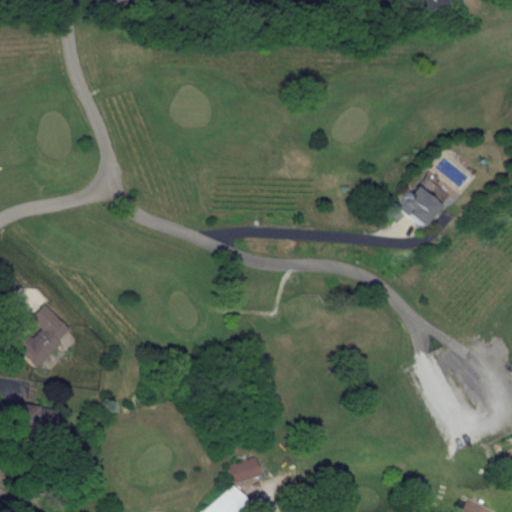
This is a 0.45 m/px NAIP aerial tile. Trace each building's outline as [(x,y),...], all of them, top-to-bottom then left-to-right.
[(389,0),(390,1),(394,0),(400,0),(404,9),(414,5),(412,0),(389,0)] [(417,0),(421,12),(446,4),(444,0),(417,0)] [(394,210),(417,183),(444,207),(421,233),(394,210)] [(0,344),(0,352),(16,368),(22,363),(33,374),(64,344),(60,340),(70,331),(43,303),(29,316),(41,328),(32,337),(28,332),(16,343),(9,336),(0,344)] [(50,430),(51,407),(7,405),(6,429),(50,430)] [(222,462),(256,452),(262,474),(228,484),(222,462)] [(199,511),(240,511),(248,506),(230,486),(199,511)] [(460,511),(468,499),(493,511),(460,511)]
